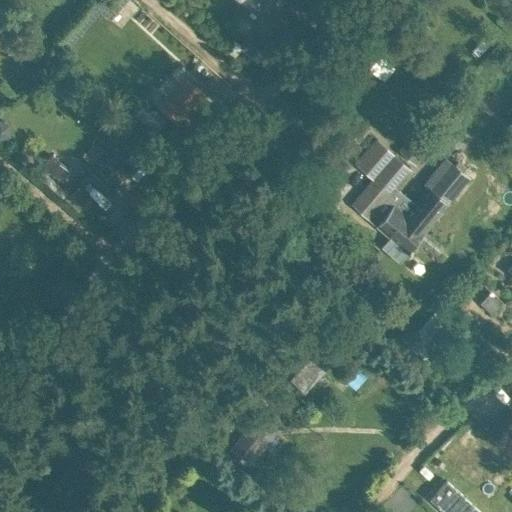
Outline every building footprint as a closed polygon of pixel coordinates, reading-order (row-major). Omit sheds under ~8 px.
[(246,0),(243,4),(250,10),(249,12),(253,15),(254,14),(261,21),(278,0),(246,0)] [(281,19),(278,34),(288,36),(291,22),(281,19)] [(471,32),(459,45),(472,56),(484,44),(471,32)] [(256,79),(263,71),(260,69),(262,66),(242,49),(233,60),(256,79)] [(48,52),(42,65),(55,71),(61,58),(48,52)] [(159,53),(135,79),(150,92),(174,66),(159,53)] [(400,65),(383,73),(390,89),(408,80),(400,65)] [(59,71),(47,86),(77,109),(89,94),(59,71)] [(187,74),(159,105),(177,122),(205,91),(187,74)] [(433,148),(436,151),(456,130),(440,115),(420,136),(416,132),(401,149),(418,164),(433,148)] [(382,247),(399,262),(426,232),(425,231),(430,225),(434,229),(440,221),(436,217),(470,179),(448,159),(426,184),(430,187),(416,203),(395,186),(410,168),(379,141),(358,166),(374,179),(353,204),(391,237),(382,247)] [(89,167),(112,189),(132,167),(109,145),(89,167)] [(51,154),(43,163),(57,176),(66,167),(51,154)] [(52,179),(47,185),(55,192),(60,186),(52,179)] [(500,305),(489,294),(480,302),(491,313),(500,305)] [(455,342),(465,331),(439,307),(405,344),(422,360),(435,345),(428,339),(439,327),(455,342)] [(332,333),(290,379),(304,392),(346,346),(332,333)] [(262,397),(254,406),(267,415),(274,407),(288,418),(297,408),(266,383),(257,393),(262,397)] [(229,450),(251,467),(276,434),(254,417),(229,450)] [(481,511),(447,480),(430,498),(445,511),(481,511)]
